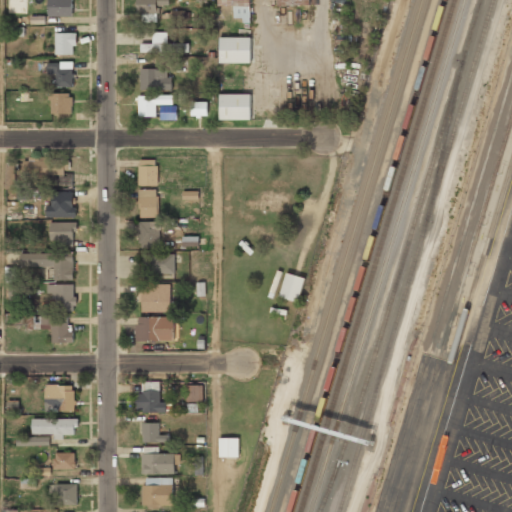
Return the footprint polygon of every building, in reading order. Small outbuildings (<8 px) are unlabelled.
[(48,0),(48,17),(72,17),(72,0),(48,0)] [(136,0),(136,14),(157,14),(157,4),(163,4),(163,0),(136,0)] [(250,0),(218,0),(218,6),(233,6),(233,23),(250,23),(250,0)] [(55,33),(55,55),(76,55),(76,33),(55,33)] [(168,33),(152,33),(152,43),(140,44),(141,53),(168,53),(168,33)] [(219,38),(219,64),(251,64),(251,38),(219,38)] [(74,62),(48,61),(47,76),(56,76),(56,86),(73,87),(74,62)] [(140,90),(172,90),(172,70),(140,70),(140,90)] [(72,114),(72,94),(49,94),(49,114),(72,114)] [(251,94),(219,94),(219,120),(251,120),(251,94)] [(138,96),(138,118),(175,118),(175,96),(138,96)] [(207,115),(206,103),(194,104),(195,116),(207,115)] [(65,173),(65,159),(23,159),(23,175),(56,175),(56,184),(72,184),(72,173),(65,173)] [(158,160),(139,160),(139,185),(158,185),(158,160)] [(5,188),(15,189),(15,162),(6,162),(5,188)] [(18,199),(31,199),(31,189),(19,189),(18,199)] [(139,217),(158,217),(158,189),(139,189),(139,217)] [(246,209),(276,213),(277,204),(288,205),(289,195),(259,192),(258,201),(247,200),(246,209)] [(74,193),(54,193),(54,208),(74,208),(74,193)] [(160,248),(160,221),(139,221),(139,248),(160,248)] [(76,222),(50,222),(50,242),(76,242),(76,222)] [(290,243),(250,226),(246,234),(286,252),(290,243)] [(199,237),(183,237),(183,246),(199,246),(199,237)] [(74,281),(74,253),(21,253),(21,267),(53,267),(53,281),(74,281)] [(175,255),(142,255),(142,274),(175,274),(175,255)] [(20,266),(5,267),(5,282),(21,281),(20,266)] [(279,297),(297,304),(305,280),(287,274),(279,297)] [(56,310),(76,310),(76,284),(48,284),(48,299),(56,299),(56,310)] [(171,312),(171,284),(140,284),(140,312),(171,312)] [(38,325),(52,325),(52,343),(71,343),(71,316),(38,316),(38,325)] [(135,317),(135,341),(175,341),(175,317),(135,317)] [(167,411),(167,401),(161,401),(161,382),(143,382),(143,411),(167,411)] [(76,411),(76,385),(46,385),(46,411),(76,411)] [(203,385),(186,385),(186,403),(203,403),(203,385)] [(77,419),(33,419),(33,436),(77,436),(77,419)] [(142,442),(168,442),(168,433),(159,433),(159,422),(142,422),(142,442)] [(17,446),(50,446),(50,436),(17,437),(17,446)] [(239,458),(239,439),(219,439),(219,458),(239,458)] [(177,473),(177,453),(160,453),(160,447),(142,447),(142,473),(177,473)] [(75,452),(54,452),(54,468),(75,469),(75,452)] [(173,478),(143,478),(143,504),(173,504),(173,478)] [(54,484),(54,505),(77,505),(77,484),(54,484)]
